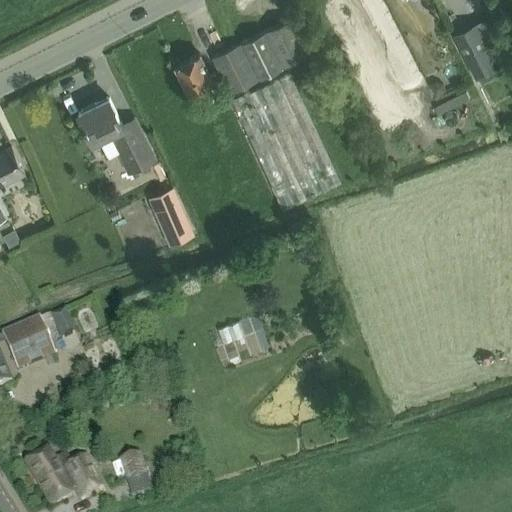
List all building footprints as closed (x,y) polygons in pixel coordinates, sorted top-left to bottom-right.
[(511,0),(506,0),(487,10),(493,22),(511,12),(511,0)] [(265,32),(242,43),(211,58),(230,95),(283,68),(313,53),(295,17),(265,32)] [(453,34),(476,79),(508,62),(486,18),(453,34)] [(210,103),(221,97),(213,83),(214,83),(199,54),(176,66),(190,95),(203,88),(210,103)] [(284,211),(342,183),(291,74),(232,102),(284,211)] [(98,140),(112,133),(121,152),(124,151),(134,170),(156,159),(135,118),(122,124),(109,98),(78,114),(87,130),(92,128),(98,140)] [(0,186),(25,174),(12,147),(0,152),(0,186)] [(192,234),(176,198),(172,188),(149,198),(153,208),(169,244),(174,242),(192,234)] [(65,309),(49,317),(60,340),(76,333),(65,309)] [(40,360),(41,361),(54,356),(38,318),(0,334),(17,372),(29,366),(29,365),(40,360)] [(0,388),(11,384),(0,358),(0,388)] [(54,448),(27,464),(51,506),(71,494),(70,493),(74,491),(79,500),(101,488),(84,457),(72,463),(67,454),(60,458),(54,448)] [(151,492),(141,454),(118,460),(118,463),(111,466),(115,480),(122,477),(125,485),(126,484),(130,498),(151,492)]
